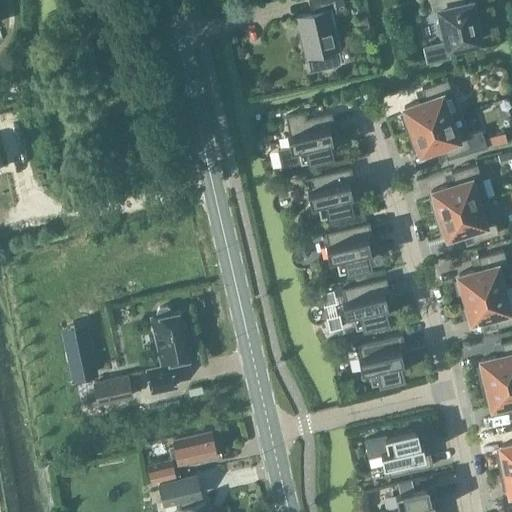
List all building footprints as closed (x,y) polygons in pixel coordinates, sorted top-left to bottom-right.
[(329,13),(344,10),(341,0),(308,0),(312,13),(296,17),(305,56),(307,56),(310,70),(336,64),(339,62),(339,59),(337,49),(338,49),(329,13)] [(429,0),(432,12),(438,10),(440,18),(438,20),(436,23),(436,26),(438,34),(440,36),(442,38),(445,39),(447,48),(480,40),(471,1),(462,3),(461,0),(429,0)] [(364,6),(356,8),(358,16),(366,14),(364,6)] [(358,16),(355,24),(362,30),(366,41),(372,39),(366,14),(358,16)] [(401,115),(407,132),(450,117),(442,95),(451,92),(447,79),(421,88),(425,99),(403,107),(405,113),(401,115)] [(289,147),(277,150),(281,166),(301,161),(301,159),(330,152),(327,139),(331,138),(329,129),(334,128),(330,112),(305,118),(303,111),(284,115),(289,135),(287,136),(289,147)] [(461,113),(450,117),(407,132),(413,149),(417,148),(420,153),(442,145),(446,157),(485,143),(480,130),(468,134),(461,113)] [(504,133),(490,136),(492,145),(506,142),(504,133)] [(429,198),(435,215),(478,202),(487,199),(476,164),(451,172),(454,183),(432,190),(434,196),(429,198)] [(309,190),(307,191),(309,203),(316,201),(319,214),(350,207),(347,194),(351,193),(349,184),(354,183),(350,167),(306,178),(309,190)] [(499,197),(511,192),(511,179),(495,185),(499,197)] [(482,215),(478,202),(435,215),(440,233),(445,231),(447,237),(469,230),(472,242),(498,234),(491,212),(482,215)] [(328,258),(335,256),(338,269),(368,262),(365,249),(370,248),(367,239),(372,238),(369,222),(324,233),(327,245),(325,246),(328,258)] [(454,282),(459,300),(503,288),(497,265),(506,262),(503,250),(477,257),(480,268),(458,275),(459,281),(454,282)] [(344,301),(342,301),(345,314),(352,312),(355,325),(385,317),(382,305),(387,304),(384,295),(389,294),(385,278),(341,288),(344,301)] [(511,309),(509,310),(503,288),(459,300),(464,317),(469,316),(471,322),(493,316),(496,327),(511,322),(511,309)] [(162,366),(146,370),(151,391),(175,386),(170,364),(168,365),(167,361),(195,355),(185,309),(170,312),(169,308),(166,306),(158,308),(156,311),(157,315),(151,317),(162,366)] [(84,324),(63,329),(73,377),(95,373),(84,324)] [(360,357),(358,357),(360,369),(367,368),(370,380),(401,373),(398,361),(402,360),(400,350),(405,349),(401,334),(357,344),(360,357)] [(477,367),(481,385),(511,377),(511,339),(500,343),(503,354),(480,360),(481,366),(477,367)] [(126,374),(93,382),(98,403),(131,396),(126,374)] [(511,377),(481,385),(485,402),(490,401),(491,407),(511,402),(511,377)] [(93,382),(82,384),(87,405),(98,403),(93,382)] [(168,447),(170,459),(172,466),(173,465),(178,464),(178,466),(217,458),(211,431),(172,440),(173,446),(168,447)] [(385,438),(385,435),(364,440),(368,456),(380,453),(383,464),(385,464),(388,476),(432,466),(429,450),(424,451),(422,442),(417,443),(414,431),(385,438)] [(511,443),(500,446),(501,452),(496,453),(500,471),(511,468),(511,443)] [(175,476),(173,465),(172,466),(170,459),(146,465),(149,482),(175,476)] [(511,468),(500,471),(503,489),(508,488),(509,494),(511,493),(511,468)] [(178,511),(206,511),(204,502),(194,504),(193,497),(201,495),(196,475),(159,484),(163,504),(179,500),(181,507),(177,508),(178,511)] [(399,494),(412,491),(410,479),(397,482),(399,494)] [(398,507),(391,509),(391,511),(440,511),(439,507),(435,508),(433,499),(428,500),(425,488),(412,491),(399,494),(395,495),(398,507)]
